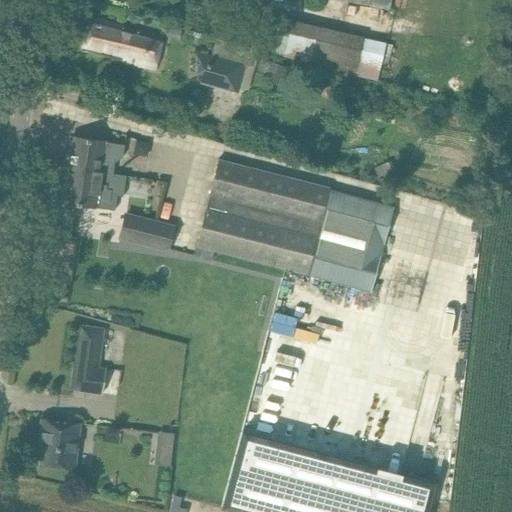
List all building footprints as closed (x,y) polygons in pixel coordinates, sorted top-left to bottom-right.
[(333,0),(387,12),(390,0),(333,0)] [(378,72),(385,42),(259,12),(252,48),(356,75),(358,68),(378,72)] [(89,17),(82,50),(123,59),(122,62),(155,68),(162,36),(89,17)] [(244,89),(248,91),(253,75),(258,55),(256,55),(257,51),(245,48),(245,45),(216,38),(211,55),(196,50),(195,53),(198,60),(195,72),(203,74),(200,83),(232,91),(233,90),(243,93),(244,89)] [(72,138),(68,167),(113,174),(115,163),(123,156),(124,146),(72,138)] [(390,213),(216,166),(195,252),(369,299),(390,213)] [(122,195),(125,176),(113,174),(68,167),(63,202),(115,210),(117,195),(122,195)] [(117,240),(167,253),(174,225),(125,212),(117,240)] [(104,329),(80,326),(74,365),(98,369),(104,329)] [(42,445),(39,465),(75,469),(80,423),(41,419),(37,445),(42,445)] [(242,431),(221,508),(235,511),(427,511),(435,482),(242,431)] [(157,432),(156,442),(172,444),(173,434),(157,432)]
